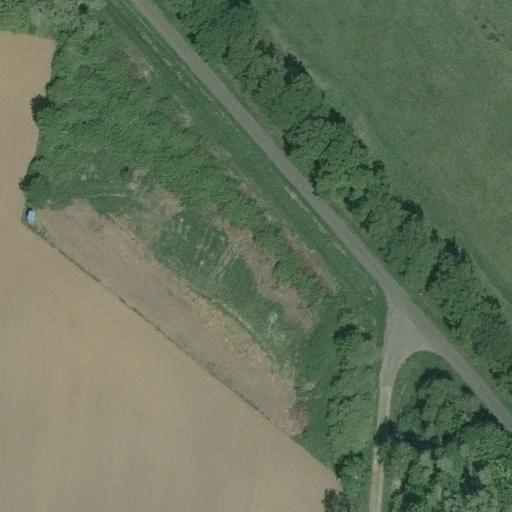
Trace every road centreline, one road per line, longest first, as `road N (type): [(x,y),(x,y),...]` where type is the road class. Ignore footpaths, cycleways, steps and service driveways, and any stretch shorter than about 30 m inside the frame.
road 1 (unclassified): [(425,319),(144,0)]
road 2 (unclassified): [(405,511),(425,319)]
road 3 (unclassified): [(511,431),(425,319)]
